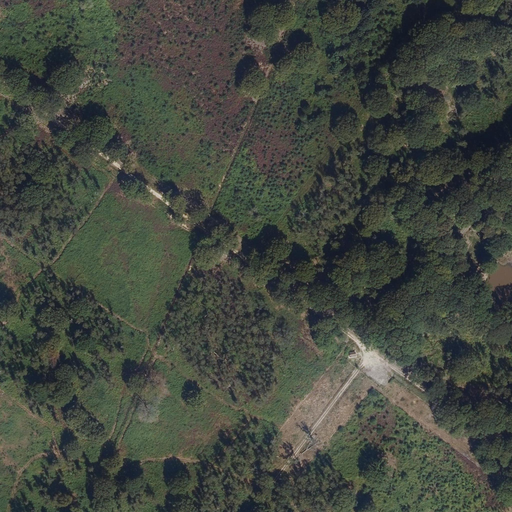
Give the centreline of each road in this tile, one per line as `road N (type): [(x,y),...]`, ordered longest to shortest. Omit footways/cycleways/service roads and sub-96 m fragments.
road 1 (track): [(511,455),(0,74)]
road 2 (track): [(252,511),(511,163)]
